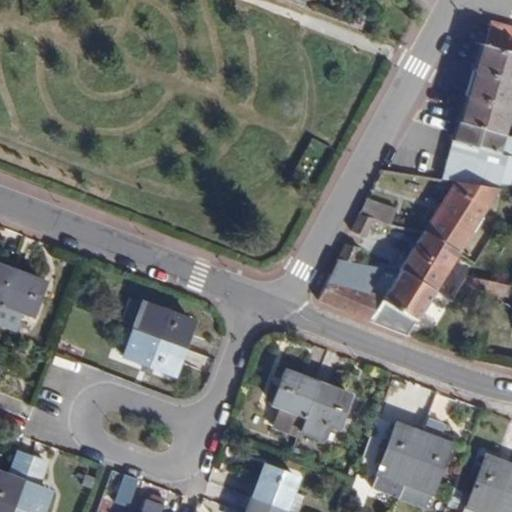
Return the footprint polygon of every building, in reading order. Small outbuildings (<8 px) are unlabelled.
[(511,28),(491,22),(485,45),(511,52),(511,28)] [(472,70),(511,80),(511,52),(485,45),(480,44),(472,70)] [(511,109),(511,104),(511,80),(472,70),(464,95),(511,109)] [(456,120),(503,134),(511,109),(464,95),(456,120)] [(511,136),(503,134),(456,120),(450,141),(452,141),(511,158),(511,136)] [(501,189),(511,190),(511,158),(452,141),(441,179),(453,181),(501,189)] [(453,181),(422,232),(458,250),(494,193),(500,194),(501,189),(453,181)] [(358,214),(373,218),(390,223),(395,209),(370,201),(366,198),(358,214)] [(366,237),(373,218),(358,214),(351,231),(366,237)] [(407,336),(458,250),(422,232),(382,299),(370,294),(328,276),(317,300),(407,336)] [(344,244),(337,259),(355,263),(359,248),(344,244)] [(328,276),(370,294),(386,269),(355,263),(337,259),(328,276)] [(43,283),(0,267),(0,325),(14,331),(22,311),(32,315),(43,283)] [(482,296),(485,283),(458,278),(455,291),(482,296)] [(506,287),(485,283),(482,296),(493,298),(494,293),(505,294),(506,287)] [(192,321),(128,299),(120,323),(133,327),(122,356),(172,374),(192,321)] [(348,395),(283,371),(270,404),(280,407),(273,427),(297,435),(298,430),(320,438),(325,424),(336,427),(348,395)] [(403,483),(426,421),(415,416),(411,426),(397,420),(389,440),(385,439),(377,461),(381,463),(372,489),(398,498),(403,483)] [(427,419),(426,421),(403,483),(431,494),(449,443),(438,439),(444,425),(427,419)] [(0,511),(42,511),(50,492),(37,488),(46,463),(18,452),(9,477),(0,473),(0,511)] [(511,511),(511,466),(483,456),(476,477),(470,494),(463,511),(511,511)] [(296,477),(263,465),(246,511),(286,511),(283,511),(290,491),(296,477)] [(463,491),(469,474),(459,471),(453,487),(463,491)] [(138,480),(123,474),(114,501),(128,507),(138,480)] [(463,491),(470,494),(476,477),(469,474),(463,491)] [(398,498),(426,508),(431,494),(403,483),(398,498)] [(290,491),(283,511),(286,511),(297,511),(303,496),(290,491)] [(159,511),(162,507),(144,500),(140,511),(159,511)]
